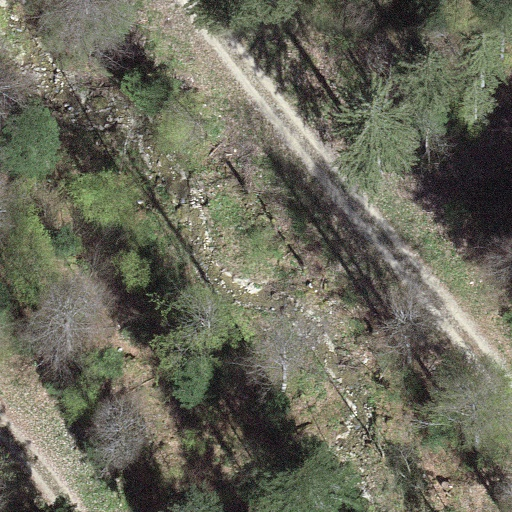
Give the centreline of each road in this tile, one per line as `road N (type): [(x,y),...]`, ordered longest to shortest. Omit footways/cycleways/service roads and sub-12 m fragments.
road 1 (track): [(185,0),(511,387)]
road 2 (track): [(83,511),(0,417)]
